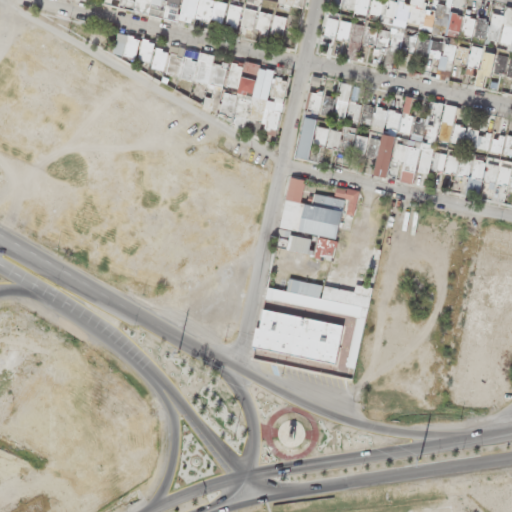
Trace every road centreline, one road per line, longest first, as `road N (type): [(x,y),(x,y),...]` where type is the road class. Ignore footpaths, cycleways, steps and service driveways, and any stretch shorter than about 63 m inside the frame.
road 1 (trunk): [(224,506),(511,458)]
road 2 (trunk): [(511,431),(241,477)]
